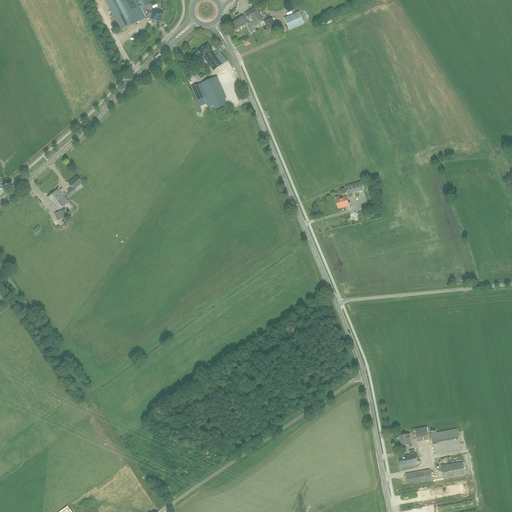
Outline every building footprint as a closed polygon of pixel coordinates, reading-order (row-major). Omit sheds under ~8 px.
[(105,0),(122,30),(145,18),(146,19),(150,17),(151,17),(150,18),(160,21),(163,12),(153,9),(152,12),(146,10),(144,7),(149,4),(146,0),(105,0)] [(249,21),(259,15),(255,7),(244,14),(249,21)] [(289,30),(304,23),(299,12),(284,18),(289,30)] [(259,15),(249,21),(250,23),(253,21),(256,25),(263,21),(259,15)] [(237,31),(247,24),(242,16),(231,23),(237,31)] [(274,23),(272,18),(264,22),(266,27),(263,28),(266,34),(272,31),(272,32),(276,30),(275,27),(277,26),(275,22),(274,23)] [(250,34),(255,31),(250,24),(245,27),(250,34)] [(199,51),(195,53),(199,59),(203,57),(214,71),(222,65),(227,61),(220,52),(222,50),(220,48),(216,51),(217,52),(214,54),(212,51),(207,44),(199,51)] [(226,105),(214,78),(199,84),(200,84),(192,88),(197,101),(205,98),(211,111),(226,105)] [(71,195),(76,192),(74,189),(82,182),(77,177),(68,183),(72,187),(67,191),(71,195)] [(348,194),(363,190),(361,181),(345,186),(348,194)] [(58,210),(68,202),(57,189),(47,198),(58,210)] [(349,206),(346,196),(339,198),(339,196),(335,197),(336,199),(338,209),(349,206)] [(57,221),(65,217),(63,210),(54,213),(57,221)] [(417,439),(428,438),(427,426),(412,428),(413,437),(416,437),(417,439)] [(435,454),(460,449),(456,429),(431,434),(435,454)] [(401,446),(411,444),(410,438),(411,438),(410,434),(399,435),(401,446)] [(400,468),(419,464),(417,453),(398,457),(400,468)] [(443,479),(465,475),(462,462),(441,466),(443,479)] [(407,486),(432,481),(430,469),(405,474),(407,486)] [(444,487),(447,496),(463,492),(461,486),(452,489),(450,485),(444,487)] [(136,501),(131,504),(135,511),(140,508),(136,501)]
